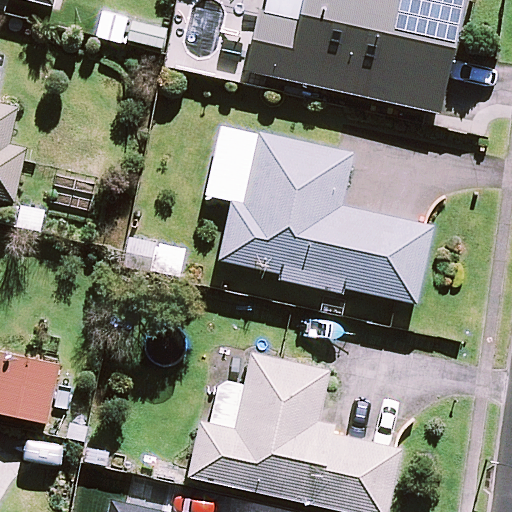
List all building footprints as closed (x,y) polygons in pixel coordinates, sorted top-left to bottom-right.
[(448,121),(474,0),(312,0),(300,58),(379,76),(373,105),(448,121)] [(501,0),(478,0),(473,38),(496,42),(501,0)] [(165,28),(101,15),(97,39),(160,52),(165,28)] [(0,200),(11,203),(22,150),(7,147),(15,110),(0,107),(0,200)] [(238,209),(225,268),(286,281),(284,287),(351,302),(352,296),(424,311),(441,234),(349,214),(361,160),(266,139),(250,211),(238,209)] [(184,253),(129,241),(123,268),(178,280),(184,253)] [(57,371),(0,356),(0,416),(43,427),(57,371)] [(206,428),(194,484),(320,511),(396,511),(409,456),(323,437),(337,377),(258,359),(241,436),(206,428)]
